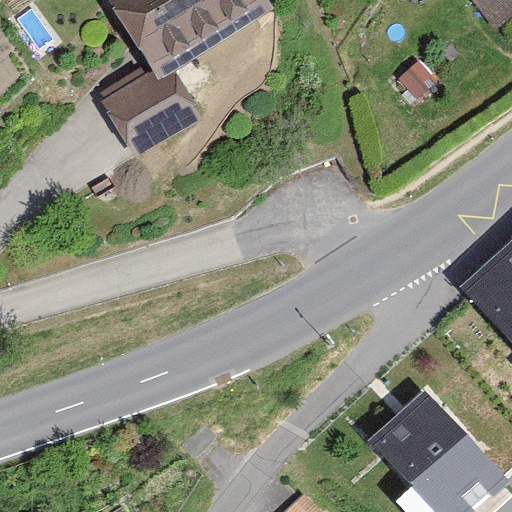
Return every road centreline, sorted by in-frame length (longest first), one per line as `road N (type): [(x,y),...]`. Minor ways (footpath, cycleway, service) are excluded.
road 1 (secondary): [(383,270),(240,343),(0,431)]
road 2 (residential): [(383,270),(340,229),(320,222),(0,309)]
road 3 (residential): [(396,262),(411,286),(409,313),(235,511)]
road 4 (secondary): [(511,172),(396,262)]
